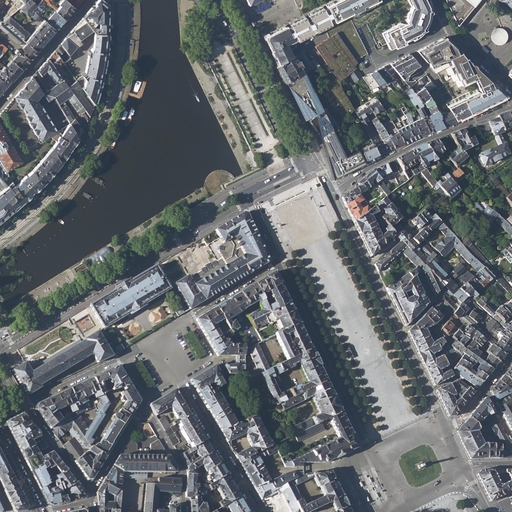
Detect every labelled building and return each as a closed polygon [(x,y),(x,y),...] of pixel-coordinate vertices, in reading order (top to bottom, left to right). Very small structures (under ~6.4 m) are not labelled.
[(0,0),(0,19),(2,21),(2,22),(10,16),(20,8),(24,4),(20,0),(0,0)] [(29,0),(24,4),(20,8),(21,9),(19,10),(19,11),(22,14),(23,14),(24,13),(28,16),(30,14),(32,15),(31,16),(38,22),(42,18),(40,16),(37,14),(33,11),(37,6),(35,4),(31,0),(29,0)] [(46,4),(42,0),(37,6),(33,11),(37,14),(42,9),(46,4)] [(42,0),(46,4),(55,11),(56,12),(65,20),(75,8),(65,0),(42,0)] [(65,0),(75,8),(81,0),(65,0)] [(92,7),(86,14),(86,15),(83,18),(92,31),(94,34),(109,33),(109,30),(108,30),(108,26),(109,26),(109,24),(109,13),(108,13),(108,10),(109,9),(109,7),(108,6),(109,5),(109,3),(109,0),(108,0),(97,0),(96,3),(95,4),(96,4),(93,7),(92,7)] [(341,0),(330,5),(338,22),(342,20),(349,16),(357,13),(358,15),(382,3),(380,0),(341,0)] [(408,0),(412,7),(411,7),(406,22),(407,23),(398,27),(397,26),(381,33),(389,49),(397,45),(397,44),(402,41),(403,42),(411,38),(412,40),(415,38),(414,36),(426,30),(424,27),(429,14),(432,13),(426,1),(428,0),(408,0)] [(445,0),(458,26),(479,0),(445,0)] [(338,22),(330,5),(306,17),(305,17),(289,25),(298,42),(325,28),(331,25),(338,22)] [(56,30),(65,20),(56,12),(55,11),(54,12),(52,11),(49,14),(51,16),(50,18),(49,17),(47,19),(48,20),(46,22),(56,30)] [(10,16),(2,22),(10,28),(12,25),(13,27),(11,29),(24,40),(25,38),(26,38),(27,37),(27,35),(29,33),(10,16)] [(304,16),(288,24),(289,25),(305,17),(304,16)] [(366,49),(349,16),(342,20),(338,22),(331,25),(325,28),(329,38),(337,33),(355,60),(367,54),(366,49)] [(83,18),(72,30),(76,34),(79,40),(89,33),(92,31),(83,18)] [(37,52),(56,30),(46,22),(44,20),(25,41),(37,52)] [(2,22),(2,21),(0,23),(0,27),(6,33),(11,29),(10,28),(2,22)] [(289,25),(288,24),(270,33),(271,34),(289,25)] [(298,42),(289,25),(271,34),(265,38),(277,62),(278,64),(293,57),(292,54),(290,50),(296,47),(295,44),(298,42)] [(495,35),(502,37),(504,29),(497,27),(495,35)] [(22,69),(37,52),(25,41),(24,40),(11,29),(6,33),(23,47),(20,50),(18,49),(17,49),(15,52),(16,54),(17,54),(12,60),(22,69)] [(73,37),(70,33),(69,34),(70,35),(66,38),(66,37),(64,40),(62,43),(62,42),(60,44),(69,55),(73,49),(82,43),(79,40),(76,34),(73,37)] [(98,94),(104,73),(107,51),(109,33),(94,34),(93,48),(91,49),(90,55),(88,55),(86,73),(84,75),(89,81),(86,90),(88,93),(92,99),(96,103),(98,94)] [(354,66),(357,63),(355,60),(337,33),(329,38),(315,47),(339,81),(348,73),(355,68),(354,66)] [(432,65),(452,100),(464,94),(479,87),(482,85),(490,81),(491,81),(481,70),(479,69),(476,66),(475,66),(473,64),(471,64),(461,52),(457,54),(454,48),(456,47),(454,45),(449,41),(445,37),(417,50),(426,61),(428,60),(431,66),(432,65)] [(60,44),(54,50),(63,62),(63,63),(71,57),(69,55),(60,44)] [(306,49),(295,55),(298,61),(300,60),(303,66),(301,67),(305,73),(315,68),(320,66),(306,49)] [(48,58),(55,68),(58,65),(63,62),(54,50),(48,58)] [(198,55),(203,65),(208,63),(203,53),(198,55)] [(410,54),(390,63),(396,71),(404,80),(406,79),(408,74),(421,67),(410,54)] [(297,77),(305,73),(301,67),(303,66),(300,60),(298,61),(295,55),(293,57),(278,64),(275,66),(285,83),(286,82),(293,78),(292,76),(296,74),(297,77)] [(55,68),(48,58),(33,76),(43,93),(44,94),(48,101),(55,97),(67,87),(68,87),(63,80),(55,68)] [(0,70),(12,81),(22,69),(12,60),(11,59),(5,67),(0,62),(0,70)] [(396,71),(390,63),(384,66),(391,75),(396,71)] [(348,73),(354,81),(361,76),(355,68),(348,73)] [(0,78),(8,85),(12,81),(0,70),(0,78)] [(376,70),(370,74),(379,85),(386,82),(376,70)] [(370,74),(363,77),(372,88),(379,85),(370,74)] [(69,124),(58,130),(37,96),(43,93),(33,76),(15,97),(22,108),(23,107),(27,114),(26,115),(29,120),(28,121),(29,123),(30,122),(33,127),(33,129),(34,128),(37,133),(36,134),(37,135),(38,134),(42,140),(51,135),(52,137),(56,140),(56,141),(52,148),(61,163),(70,150),(79,137),(70,123),(69,124)] [(298,95),(307,90),(300,76),(286,83),(293,97),(298,95)] [(0,94),(8,85),(0,78),(0,94)] [(314,142),(332,178),(344,170),(346,173),(365,163),(354,143),(344,149),(336,131),(342,127),(338,121),(355,111),(335,78),(302,104),(298,108),(314,142)] [(428,91),(434,86),(430,81),(426,84),(424,82),(421,78),(417,80),(423,86),(426,91),(431,100),(433,99),(428,91)] [(84,96),(80,90),(83,88),(78,80),(71,85),(68,87),(67,87),(73,95),(89,116),(91,114),(96,103),(92,99),(88,93),(84,96)] [(455,118),(457,122),(476,113),(507,97),(508,96),(494,83),(493,84),(490,81),(482,85),(479,87),(464,94),(452,100),(445,103),(447,105),(451,112),(455,118)] [(430,107),(430,108),(434,105),(431,100),(426,91),(423,86),(414,92),(422,105),(424,108),(428,106),(429,107),(430,107)] [(67,87),(55,97),(68,119),(73,116),(65,102),(68,100),(68,99),(68,98),(80,114),(87,122),(89,116),(73,95),(67,87)] [(422,105),(414,92),(412,90),(409,87),(404,91),(408,96),(421,117),(429,132),(431,131),(435,130),(429,118),(428,119),(420,106),(422,105)] [(293,97),(298,108),(302,104),(298,95),(293,97)] [(373,144),(379,155),(386,151),(394,148),(395,148),(399,146),(405,144),(397,129),(394,124),(391,119),(388,121),(392,128),(387,132),(377,117),(372,120),(383,142),(379,144),(367,121),(368,120),(366,116),(372,111),(374,114),(383,108),(377,99),(356,112),(373,144)] [(442,114),(433,99),(431,100),(434,105),(440,114),(442,120),(445,126),(450,125),(457,122),(455,118),(451,112),(446,114),(445,112),(442,114)] [(429,118),(435,130),(439,128),(445,126),(442,120),(440,114),(434,105),(430,108),(429,109),(431,114),(428,115),(429,118)] [(409,123),(417,138),(418,137),(421,136),(413,121),(409,112),(405,114),(407,118),(407,120),(409,123)] [(504,132),(509,130),(506,124),(511,123),(511,119),(510,114),(509,115),(508,113),(503,114),(496,117),(497,119),(498,119),(504,132)] [(74,119),(73,116),(68,119),(70,123),(79,137),(80,135),(85,125),(83,125),(80,122),(78,121),(77,121),(75,120),(74,119)] [(413,121),(421,136),(425,134),(429,132),(421,117),(413,121)] [(394,124),(397,129),(406,125),(403,119),(394,124)] [(491,129),(494,137),(500,134),(504,132),(498,119),(497,119),(487,122),(478,126),(482,134),(486,133),(485,132),(490,130),(491,129)] [(0,160),(1,162),(6,171),(23,161),(21,159),(22,158),(19,154),(18,154),(18,153),(16,151),(17,150),(14,146),(12,143),(11,142),(12,142),(10,137),(9,138),(8,136),(6,134),(7,134),(4,129),(4,130),(3,129),(2,127),(1,126),(2,126),(0,122),(0,160)] [(397,129),(405,144),(410,141),(417,138),(409,123),(406,125),(397,129)] [(459,148),(462,152),(476,145),(473,138),(468,140),(463,130),(451,135),(453,140),(456,145),(459,148)] [(494,137),(485,141),(476,145),(478,149),(470,154),(485,175),(511,156),(511,138),(509,132),(504,134),(504,132),(500,134),(494,137)] [(436,140),(441,148),(444,146),(445,145),(441,139),(436,140)] [(426,144),(435,159),(443,154),(445,153),(444,152),(441,148),(436,140),(426,144)] [(373,144),(361,150),(367,162),(380,155),(379,155),(373,144)] [(432,160),(434,163),(437,161),(436,160),(435,159),(426,144),(413,149),(422,164),(424,166),(425,168),(428,166),(426,163),(432,160)] [(52,148),(32,170),(42,185),(61,163),(52,148)] [(403,170),(403,171),(405,171),(419,163),(420,165),(422,164),(413,149),(412,149),(413,151),(396,159),(403,170)] [(468,157),(462,152),(452,161),(457,167),(468,157)] [(372,170),(384,184),(385,183),(381,178),(392,173),(394,175),(403,170),(396,159),(372,170)] [(440,165),(437,161),(434,163),(434,165),(430,168),(433,172),(440,166),(440,165)] [(16,186),(6,171),(1,162),(0,162),(0,222),(25,201),(16,186)] [(425,168),(424,166),(422,167),(418,169),(417,169),(413,171),(413,172),(408,175),(406,176),(409,179),(420,172),(426,169),(425,168)] [(434,186),(437,189),(440,187),(437,183),(426,169),(420,172),(433,187),(434,186)] [(448,177),(455,185),(463,179),(460,176),(463,175),(458,169),(448,177)] [(34,192),(42,185),(32,170),(16,186),(25,201),(28,198),(34,192)] [(369,187),(380,201),(385,198),(391,193),(384,184),(372,170),(363,179),(369,187)] [(439,181),(437,183),(440,187),(445,193),(447,196),(451,200),(460,191),(455,185),(448,177),(446,174),(444,176),(446,179),(441,183),(439,181)] [(342,198),(345,205),(355,197),(369,187),(363,179),(355,186),(355,188),(342,197),(342,198)] [(346,206),(353,221),(373,207),(375,205),(377,204),(380,201),(369,187),(355,197),(356,199),(346,206)] [(345,205),(346,206),(356,199),(355,197),(345,205)] [(379,214),(391,231),(393,230),(390,227),(401,219),(385,198),(380,201),(377,204),(385,214),(383,216),(375,205),(373,207),(377,212),(379,214)] [(473,205),(490,224),(493,219),(497,214),(492,210),(488,205),(483,210),(476,202),(473,205)] [(370,256),(394,235),(395,235),(392,231),(391,231),(379,214),(377,215),(386,232),(380,237),(370,216),(377,212),(373,207),(353,221),(370,256)] [(511,209),(501,219),(504,222),(509,217),(511,214),(511,209)] [(418,215),(425,223),(430,219),(431,218),(423,210),(418,215)] [(215,230),(228,250),(232,247),(256,233),(246,214),(243,213),(215,230)] [(496,223),(511,237),(511,229),(504,222),(501,219),(497,214),(493,219),(496,222),(496,223)] [(401,229),(404,233),(406,232),(415,225),(419,229),(425,223),(418,215),(406,225),(401,229)] [(430,219),(431,221),(416,234),(411,239),(417,245),(419,243),(423,239),(426,237),(426,236),(438,224),(439,225),(438,226),(439,227),(437,228),(446,237),(434,248),(438,253),(454,237),(434,215),(431,218),(430,219)] [(392,231),(395,235),(397,238),(404,233),(401,229),(406,225),(404,223),(398,226),(392,231)] [(215,230),(220,238),(222,241),(219,243),(220,246),(218,252),(217,252),(220,258),(216,260),(214,262),(213,265),(226,287),(248,274),(232,247),(228,250),(215,230)] [(232,247),(248,274),(268,262),(269,261),(256,233),(232,247)] [(400,242),(374,265),(382,280),(384,279),(380,271),(401,252),(416,267),(386,288),(389,295),(396,289),(399,291),(415,275),(424,267),(431,260),(435,256),(436,255),(426,246),(422,246),(420,248),(421,248),(419,249),(421,251),(422,250),(425,255),(423,256),(419,252),(419,250),(418,249),(416,247),(408,239),(410,238),(408,235),(406,236),(405,234),(404,233),(397,238),(398,239),(400,242)] [(438,253),(443,257),(453,248),(459,242),(456,239),(454,237),(438,253)] [(459,242),(465,249),(471,244),(464,237),(460,240),(458,237),(456,239),(459,242)] [(207,245),(216,260),(220,258),(217,252),(218,252),(220,246),(219,243),(222,241),(220,238),(218,239),(217,239),(207,245)] [(453,248),(470,265),(476,260),(465,249),(459,242),(453,248)] [(493,277),(503,287),(506,284),(471,244),(465,249),(476,260),(482,267),(483,267),(493,277)] [(103,249),(89,258),(88,259),(87,260),(87,261),(87,262),(87,263),(87,264),(88,265),(89,266),(90,266),(91,266),(92,266),(100,261),(109,255),(110,254),(110,253),(110,252),(110,251),(109,251),(109,250),(108,249),(106,249),(105,249),(103,249)] [(306,253),(298,256),(306,273),(313,269),(306,253)] [(435,277),(440,282),(446,276),(432,262),(432,261),(435,259),(438,262),(439,261),(439,259),(436,255),(435,256),(431,260),(424,267),(435,277)] [(449,273),(463,286),(465,284),(471,279),(472,278),(478,271),(482,267),(476,260),(470,265),(468,267),(465,264),(463,265),(458,260),(447,270),(449,273)] [(200,292),(205,300),(226,287),(213,265),(214,262),(189,277),(188,276),(186,277),(191,280),(194,284),(200,292)] [(103,328),(105,332),(132,315),(133,316),(148,307),(146,305),(172,289),(171,286),(159,267),(134,282),(132,279),(115,289),(116,292),(100,301),(90,307),(96,318),(103,328)] [(424,267),(415,275),(420,273),(423,273),(435,296),(444,287),(440,282),(435,277),(424,267)] [(488,282),(493,277),(483,267),(482,267),(478,271),(488,282)] [(472,278),(482,288),(488,282),(478,271),(472,278)] [(255,283),(262,295),(268,292),(274,303),(267,307),(266,307),(268,313),(269,313),(289,304),(274,272),(273,272),(255,283)] [(444,287),(448,290),(453,296),(459,290),(463,286),(449,273),(446,276),(440,282),(444,287)] [(414,278),(415,275),(399,291),(396,289),(389,295),(405,327),(427,305),(414,278)] [(174,284),(189,310),(192,309),(205,300),(200,292),(194,284),(191,280),(186,277),(174,284)] [(465,284),(473,292),(477,288),(479,291),(482,288),(472,278),(471,279),(465,284)] [(261,309),(260,310),(260,311),(254,314),(253,312),(247,316),(247,317),(250,322),(268,313),(266,307),(267,307),(262,297),(263,296),(262,295),(255,283),(240,292),(248,306),(257,302),(261,309)] [(473,299),(476,302),(479,299),(473,292),(465,284),(463,286),(459,290),(467,297),(467,298),(469,296),(470,297),(471,295),(474,298),(473,299)] [(503,287),(511,296),(511,295),(511,289),(511,288),(509,289),(506,284),(503,287)] [(492,286),(505,300),(507,298),(495,286),(495,287),(493,285),(492,286)] [(450,299),(453,296),(448,290),(445,294),(450,299)] [(465,299),(467,297),(459,290),(453,296),(461,304),(459,306),(457,308),(465,314),(469,309),(466,307),(470,302),(465,299)] [(232,333),(239,329),(236,324),(232,317),(243,310),(248,306),(240,292),(216,307),(224,320),(228,326),(230,329),(232,333)] [(440,329),(446,322),(443,319),(434,329),(436,333),(437,333),(440,338),(431,343),(425,330),(433,326),(441,318),(436,313),(443,306),(452,315),(453,314),(457,308),(451,302),(443,295),(435,304),(436,305),(435,307),(432,309),(430,309),(407,332),(420,357),(438,348),(447,339),(439,332),(441,330),(440,329)] [(327,310),(333,308),(328,298),(322,301),(327,310)] [(497,322),(495,323),(511,337),(511,330),(493,314),(493,313),(485,305),(480,299),(476,303),(482,308),(483,308),(484,309),(484,310),(488,314),(489,314),(497,322)] [(485,305),(493,313),(496,310),(493,307),(488,302),(485,305)] [(497,303),(493,307),(496,310),(493,313),(493,314),(511,330),(511,319),(511,320),(509,317),(510,316),(502,308),(497,303)] [(511,317),(511,314),(511,313),(511,305),(508,303),(505,306),(502,308),(510,316),(511,317)] [(268,313),(250,322),(262,341),(275,335),(276,334),(299,323),(293,310),(292,310),(289,304),(269,313),(268,313)] [(469,309),(471,311),(468,316),(475,322),(497,341),(509,350),(511,345),(511,337),(495,323),(491,319),(485,326),(482,323),(481,325),(477,322),(480,318),(473,312),(475,310),(471,306),(469,309)] [(83,337),(84,339),(88,337),(97,331),(103,328),(96,318),(90,307),(72,317),(71,318),(72,319),(73,320),(74,322),(87,315),(94,327),(82,334),(83,337)] [(230,329),(228,326),(218,332),(215,326),(224,320),(216,307),(195,319),(209,341),(230,329)] [(181,308),(175,312),(178,317),(184,313),(181,308)] [(467,326),(470,328),(473,325),(475,322),(468,316),(465,314),(457,308),(453,314),(457,318),(461,321),(464,323),(467,326)] [(326,312),(330,326),(336,324),(331,310),(326,312)] [(453,323),(455,321),(457,318),(453,314),(452,315),(447,321),(451,325),(453,323)] [(317,317),(323,330),(327,328),(322,315),(317,317)] [(247,317),(236,324),(239,329),(248,345),(249,347),(257,344),(262,341),(250,322),(247,317)] [(441,330),(446,334),(448,332),(453,326),(451,325),(447,321),(446,322),(440,329),(441,330)] [(276,334),(275,335),(287,360),(311,348),(299,323),(276,334)] [(509,350),(497,341),(494,345),(493,343),(494,342),(477,327),(476,328),(473,325),(470,328),(485,341),(488,343),(504,356),(509,350)] [(337,328),(343,345),(350,342),(344,326),(337,328)] [(470,328),(467,326),(461,333),(471,341),(479,347),(485,341),(470,328)] [(244,356),(245,353),(245,345),(242,345),(233,345),(233,344),(233,343),(232,342),(231,341),(230,340),(229,340),(228,340),(224,340),(232,334),(232,333),(230,329),(209,341),(218,357),(238,356),(238,365),(223,365),(228,373),(231,373),(244,374),(244,368),(244,363),(244,356)] [(332,348),(337,345),(329,329),(324,331),(332,348)] [(15,367),(12,369),(27,395),(41,387),(39,384),(93,353),(98,362),(112,356),(111,355),(97,331),(84,339),(85,340),(82,341),(80,338),(78,340),(29,368),(25,361),(24,362),(20,364),(15,367)] [(454,340),(455,341),(456,340),(457,339),(460,335),(461,334),(456,331),(452,335),(450,338),(454,340)] [(463,336),(462,337),(459,341),(458,341),(457,343),(465,350),(477,359),(480,355),(479,355),(480,354),(474,349),(477,347),(478,349),(479,348),(480,349),(481,349),(479,347),(471,341),(466,346),(465,345),(463,347),(462,346),(467,340),(463,336)] [(449,343),(447,339),(438,348),(439,351),(441,351),(443,353),(449,347),(449,343)] [(476,363),(479,365),(477,368),(475,370),(476,371),(486,378),(492,370),(477,359),(465,350),(457,343),(455,341),(454,340),(450,345),(452,347),(450,350),(452,352),(455,349),(455,350),(448,357),(450,363),(451,364),(457,358),(460,359),(471,367),(472,368),(474,365),(476,363)] [(504,356),(488,343),(487,345),(489,347),(485,352),(488,354),(498,362),(504,356)] [(247,349),(248,351),(257,369),(259,374),(269,369),(257,344),(249,347),(247,349)] [(347,351),(351,359),(354,358),(348,347),(346,348),(347,351)] [(420,357),(434,386),(452,377),(449,371),(441,375),(439,372),(440,371),(440,370),(447,366),(441,355),(434,359),(434,357),(432,358),(431,355),(439,351),(438,348),(420,357)] [(498,362),(488,354),(486,357),(482,354),(480,355),(477,359),(492,370),(498,362)] [(471,367),(460,359),(456,364),(481,383),(486,378),(476,371),(474,374),(468,370),(471,367)] [(456,375),(477,388),(481,383),(456,364),(455,365),(453,368),(456,375)] [(196,391),(206,386),(211,382),(214,388),(216,390),(221,386),(225,384),(226,383),(225,383),(223,383),(222,381),(224,380),(223,379),(221,376),(215,365),(190,380),(192,384),(193,386),(194,387),(196,391)] [(354,367),(357,375),(363,373),(360,365),(354,367)] [(92,378),(96,386),(98,385),(100,387),(97,388),(101,395),(106,393),(101,382),(107,379),(112,381),(113,385),(112,390),(112,391),(118,389),(124,387),(123,387),(129,384),(118,366),(92,378)] [(259,374),(248,379),(251,384),(255,381),(256,382),(262,379),(262,381),(264,380),(264,381),(267,388),(268,392),(269,392),(272,398),(274,402),(243,416),(243,421),(256,415),(280,404),(285,401),(281,393),(279,394),(272,379),(274,377),(274,376),(277,375),(273,367),(269,369),(259,374)] [(248,379),(259,374),(257,369),(244,374),(244,381),(248,379)] [(511,373),(508,370),(503,376),(511,383),(511,373)] [(364,388),(370,385),(365,375),(359,378),(364,388)] [(511,383),(503,376),(499,382),(506,388),(511,384),(511,383)] [(77,406),(87,402),(85,398),(93,394),(95,398),(101,395),(97,388),(96,386),(92,378),(69,389),(77,406)] [(457,395),(459,398),(468,388),(457,380),(450,384),(455,395),(457,395)] [(291,427),(295,434),(315,424),(328,418),(341,411),(334,395),(333,396),(326,381),(285,401),(280,404),(283,410),(310,397),(319,414),(291,427)] [(490,392),(493,397),(506,388),(499,382),(490,392)] [(123,387),(124,387),(125,390),(120,393),(122,396),(121,397),(121,398),(121,399),(121,400),(122,401),(123,402),(124,402),(125,401),(125,402),(121,410),(120,410),(117,415),(116,414),(115,414),(114,414),(113,415),(113,416),(113,417),(113,418),(113,420),(98,445),(98,444),(97,444),(96,444),(95,445),(95,446),(91,444),(93,440),(90,438),(99,424),(93,420),(88,430),(83,436),(92,447),(106,455),(112,447),(111,446),(124,425),(125,425),(140,401),(129,384),(123,387)] [(436,391),(448,417),(454,416),(473,392),(468,388),(459,398),(457,395),(455,395),(450,384),(436,391)] [(511,392),(511,384),(506,388),(493,397),(496,402),(511,392)] [(223,403),(216,390),(214,388),(213,388),(214,389),(212,389),(209,392),(208,390),(206,386),(196,391),(202,401),(209,412),(223,403)] [(366,391),(372,408),(373,408),(377,417),(382,415),(378,405),(379,405),(373,388),(366,391)] [(37,410),(37,411),(50,428),(62,420),(61,419),(56,411),(68,405),(72,412),(78,409),(77,406),(69,389),(39,402),(38,403),(37,404),(37,405),(36,406),(36,407),(36,408),(36,409),(37,410)] [(176,419),(171,423),(172,425),(174,424),(177,422),(190,415),(174,389),(149,404),(149,406),(155,416),(169,407),(176,419)] [(83,436),(88,430),(77,414),(86,410),(95,406),(97,410),(97,411),(99,408),(108,403),(103,394),(101,395),(95,398),(87,402),(77,406),(78,409),(72,412),(83,436)] [(511,394),(496,403),(511,432),(511,409),(511,408),(511,394)] [(363,414),(368,412),(362,396),(356,398),(363,414)] [(483,399),(468,417),(475,424),(478,422),(480,424),(485,419),(483,417),(486,414),(488,416),(493,413),(485,398),(484,398),(483,399)] [(97,411),(98,411),(103,414),(109,404),(108,403),(99,408),(97,411)] [(209,412),(220,431),(233,426),(236,425),(223,403),(209,412)] [(98,411),(93,420),(99,424),(104,415),(103,414),(98,411)] [(341,411),(328,418),(338,438),(291,461),(294,466),(303,466),(302,463),(325,462),(335,458),(335,459),(349,452),(349,451),(358,446),(341,411)] [(63,446),(73,461),(85,454),(87,452),(92,447),(83,436),(72,412),(70,413),(66,414),(62,418),(61,419),(62,420),(50,428),(57,438),(60,435),(60,436),(65,432),(64,432),(67,429),(73,438),(63,446)] [(5,422),(25,460),(38,452),(48,447),(23,413),(5,422)] [(511,448),(493,413),(488,416),(487,417),(491,424),(489,425),(489,426),(494,434),(494,435),(495,436),(496,436),(497,435),(501,443),(502,443),(502,445),(500,445),(500,444),(486,444),(484,443),(482,444),(476,430),(478,429),(475,424),(468,417),(456,432),(460,441),(459,441),(464,451),(465,451),(468,458),(469,459),(479,459),(480,458),(511,457),(511,448)] [(188,440),(193,448),(205,440),(202,435),(190,415),(177,422),(182,430),(180,431),(186,441),(188,440)] [(258,420),(256,415),(243,421),(236,425),(233,426),(220,431),(226,441),(245,433),(251,447),(234,454),(239,462),(256,453),(271,446),(268,440),(258,420)] [(164,430),(170,427),(168,424),(163,416),(158,420),(164,430)] [(178,430),(174,424),(172,425),(170,427),(164,430),(174,446),(179,443),(179,442),(177,438),(174,432),(175,432),(178,430)] [(320,435),(315,424),(295,434),(289,437),(294,448),(320,435)] [(122,472),(175,472),(175,466),(158,440),(150,444),(150,450),(152,450),(152,456),(134,456),(134,450),(136,450),(137,444),(129,439),(112,466),(122,472)] [(186,451),(188,455),(195,450),(199,456),(195,458),(193,456),(190,458),(193,463),(212,452),(205,440),(193,448),(190,449),(186,451)] [(186,451),(190,449),(185,445),(184,444),(181,447),(180,446),(175,449),(179,455),(186,451)] [(256,453),(259,460),(275,452),(275,451),(272,445),(271,446),(256,453)] [(92,447),(87,452),(95,456),(92,461),(90,460),(88,458),(89,458),(89,457),(88,456),(87,456),(85,454),(73,461),(87,480),(92,480),(106,455),(92,447)] [(0,477),(10,471),(2,455),(0,451),(0,477)] [(179,455),(186,467),(191,464),(193,463),(190,458),(188,455),(186,451),(179,455)] [(25,460),(40,489),(50,484),(47,479),(48,478),(44,469),(48,466),(49,469),(54,466),(60,474),(67,471),(52,452),(40,457),(38,452),(25,460)] [(200,475),(219,464),(215,458),(212,452),(193,463),(191,464),(199,476),(200,475)] [(248,478),(254,487),(269,480),(259,460),(256,453),(239,462),(248,478)] [(187,469),(187,473),(186,480),(190,480),(191,480),(191,484),(199,483),(204,483),(202,479),(200,475),(199,476),(191,464),(186,467),(187,469)] [(225,475),(219,464),(200,475),(202,479),(204,483),(205,485),(205,486),(225,475)] [(112,466),(103,481),(120,494),(122,472),(112,466)] [(511,483),(511,482),(511,481),(511,469),(479,471),(476,475),(490,502),(511,490),(511,483)] [(28,506),(10,471),(0,477),(0,481),(14,511),(15,511),(25,511),(28,506)] [(47,479),(50,484),(59,479),(63,490),(76,484),(67,471),(60,474),(53,477),(53,476),(48,478),(47,479)] [(288,473),(270,481),(274,488),(286,483),(291,480),(303,474),(303,471),(301,472),(288,473)] [(330,472),(311,473),(313,477),(318,486),(320,487),(323,494),(322,496),(325,504),(330,501),(331,502),(342,496),(342,495),(341,495),(330,472)] [(313,477),(311,473),(303,474),(291,480),(293,483),(295,482),(296,484),(313,477)] [(239,497),(225,475),(205,486),(205,485),(204,483),(199,483),(199,489),(205,489),(205,493),(214,488),(216,488),(222,498),(222,500),(217,503),(220,508),(239,497)] [(142,511),(156,511),(156,510),(158,491),(179,493),(180,479),(175,479),(158,478),(144,478),(142,511)] [(52,506),(67,502),(66,497),(65,494),(63,495),(61,491),(63,490),(59,479),(50,484),(40,489),(47,504),(52,506)] [(186,480),(185,498),(189,498),(189,497),(199,497),(205,497),(205,496),(205,493),(205,489),(199,489),(199,483),(191,484),(191,480),(190,480),(186,480)] [(299,511),(287,487),(288,487),(286,483),(274,488),(270,481),(269,480),(254,487),(261,499),(268,496),(268,497),(277,493),(280,492),(290,511),(299,511)] [(118,511),(119,511),(120,494),(103,481),(96,492),(98,511),(118,511)] [(86,497),(76,484),(63,490),(65,494),(66,497),(67,502),(85,498),(86,497)] [(299,511),(308,511),(325,504),(322,496),(303,505),(300,500),(301,499),(294,484),(288,487),(287,487),(299,511)] [(208,494),(205,496),(205,497),(205,498),(206,500),(208,503),(209,505),(213,503),(208,494)] [(333,506),(335,511),(347,505),(345,501),(342,496),(331,502),(333,506)] [(200,501),(199,497),(189,497),(189,498),(189,511),(206,511),(206,505),(205,503),(203,502),(202,501),(200,501)] [(247,511),(239,497),(220,508),(212,511),(247,511)]
